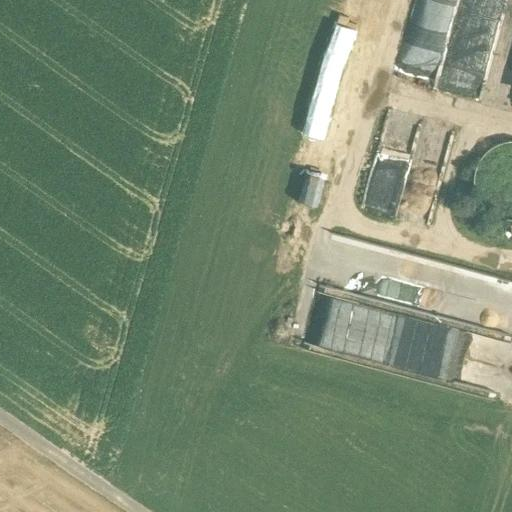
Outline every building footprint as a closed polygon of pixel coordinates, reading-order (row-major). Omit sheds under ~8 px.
[(290,218),(310,223),(353,64),(334,59),(290,218)] [(391,127),(414,136),(421,119),(397,111),(391,127)] [(511,141),(497,145),(484,153),(476,167),(473,182),(476,197),(485,210),(498,219),(511,221),(511,141)] [(365,209),(395,217),(410,164),(380,156),(365,209)] [(316,290),(305,347),(439,374),(450,317),(316,290)] [(491,375),(485,389),(499,395),(505,381),(491,375)]
